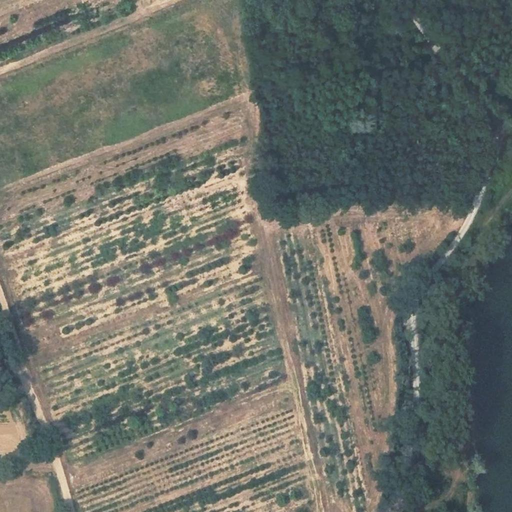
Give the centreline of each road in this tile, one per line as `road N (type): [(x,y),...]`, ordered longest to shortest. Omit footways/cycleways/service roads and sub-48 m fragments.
road 1 (track): [(404,0),(464,80),(492,136),(476,206),(415,304),(408,460),(386,511)]
road 2 (track): [(0,294),(67,511)]
road 3 (track): [(0,72),(180,0)]
